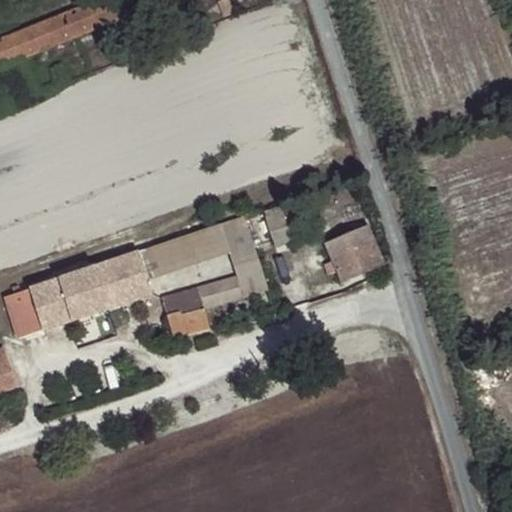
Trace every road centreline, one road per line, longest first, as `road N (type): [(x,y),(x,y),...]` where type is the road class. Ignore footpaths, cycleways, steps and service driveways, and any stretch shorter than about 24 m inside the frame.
road 1 (unclassified): [(312,0),(473,511)]
road 2 (unknown): [(408,305),(336,314),(0,448)]
